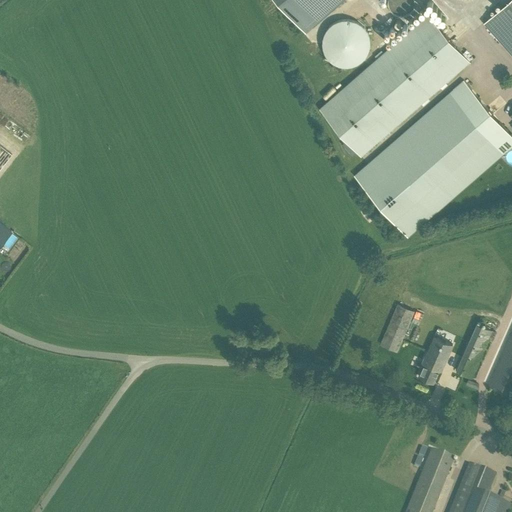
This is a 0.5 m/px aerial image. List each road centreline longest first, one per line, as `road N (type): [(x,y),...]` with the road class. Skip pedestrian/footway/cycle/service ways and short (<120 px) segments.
road 1 (unclassified): [(511,440),(324,370),(145,359)]
road 2 (unclassified): [(37,511),(145,359)]
